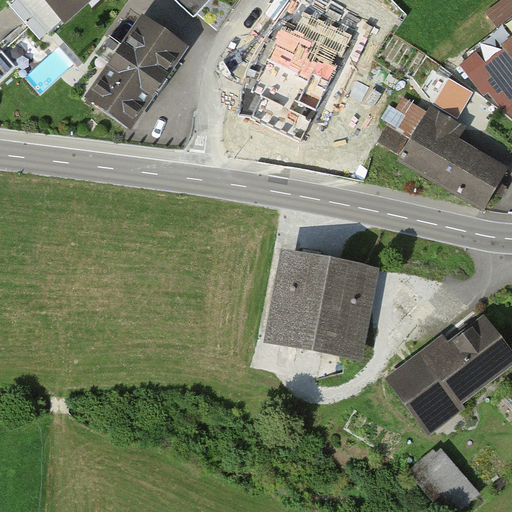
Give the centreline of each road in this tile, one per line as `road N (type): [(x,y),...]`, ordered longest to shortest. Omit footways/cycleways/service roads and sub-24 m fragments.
road 1 (tertiary): [(511,239),(204,181)]
road 2 (tertiary): [(204,181),(0,155)]
road 3 (residential): [(204,181),(216,71),(258,0)]
